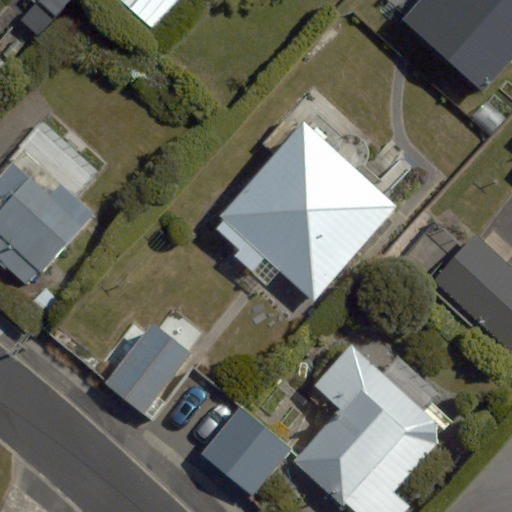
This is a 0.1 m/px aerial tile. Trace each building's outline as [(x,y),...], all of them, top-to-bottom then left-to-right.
[(396,202),(303,125),(212,234),(305,311),(396,202)] [(102,215),(23,148),(0,175),(0,263),(36,293),(102,215)] [(511,223),(503,233),(511,241),(511,223)] [(511,337),(476,306),(430,359),(511,429),(511,337)] [(212,440),(163,401),(111,465),(160,504),(212,440)] [(297,455),(243,411),(201,464),(255,508),(297,455)] [(443,511),(447,508),(346,421),(312,460),(341,486),(318,511),(443,511)]
